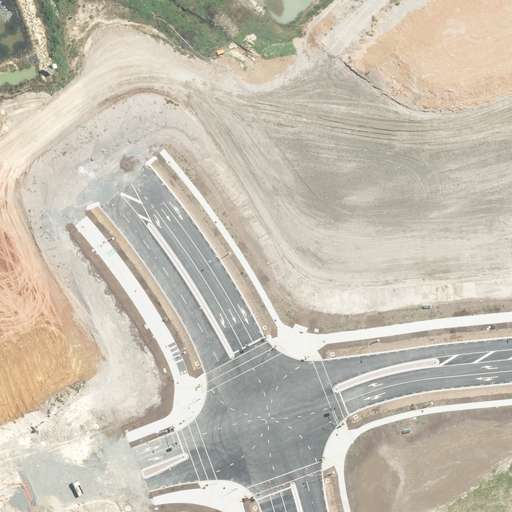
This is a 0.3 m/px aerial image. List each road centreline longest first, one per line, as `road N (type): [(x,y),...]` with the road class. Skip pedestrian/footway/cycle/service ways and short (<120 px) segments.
road 1 (tertiary): [(147,183),(280,393)]
road 2 (tertiary): [(280,393),(430,351),(471,346),(511,354)]
road 3 (tertiary): [(511,356),(290,423)]
road 4 (tertiary): [(238,408),(185,306),(115,215)]
road 5 (tertiary): [(0,43),(147,183)]
road 6 (tertiary): [(115,215),(0,112)]
road 7 (unknown): [(128,461),(8,511)]
road 8 (residential): [(254,437),(138,487)]
road 9 (residential): [(128,461),(238,408)]
